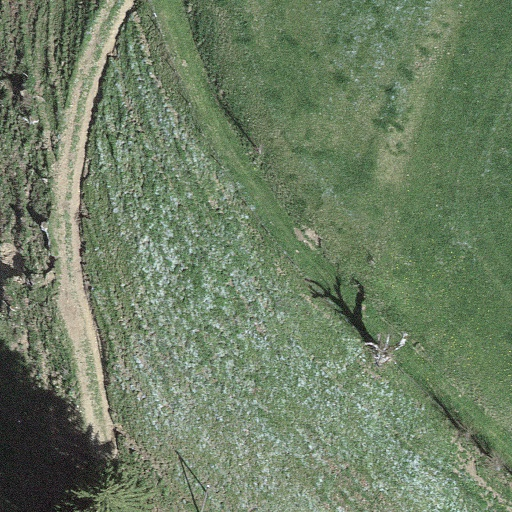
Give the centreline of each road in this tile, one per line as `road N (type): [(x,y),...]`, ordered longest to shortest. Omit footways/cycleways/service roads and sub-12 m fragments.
road 1 (track): [(163,0),(200,92),(287,229),(511,465)]
road 2 (track): [(128,511),(73,334),(68,279),(75,131),(86,71),(117,0)]
